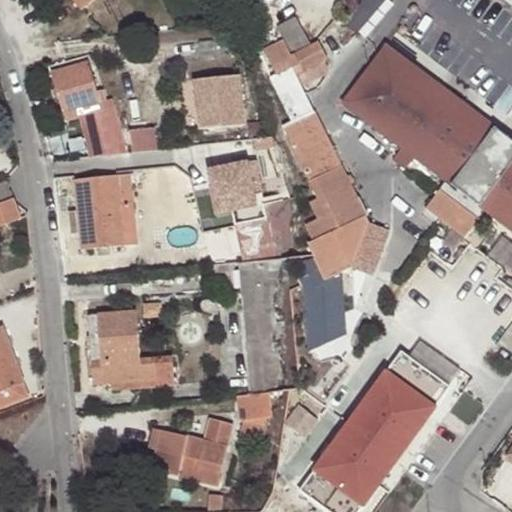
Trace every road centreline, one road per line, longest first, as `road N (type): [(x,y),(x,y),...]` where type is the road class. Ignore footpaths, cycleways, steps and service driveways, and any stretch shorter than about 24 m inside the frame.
road 1 (residential): [(0,60),(58,345),(73,511)]
road 2 (unclassified): [(402,0),(325,99),(396,196),(396,250)]
